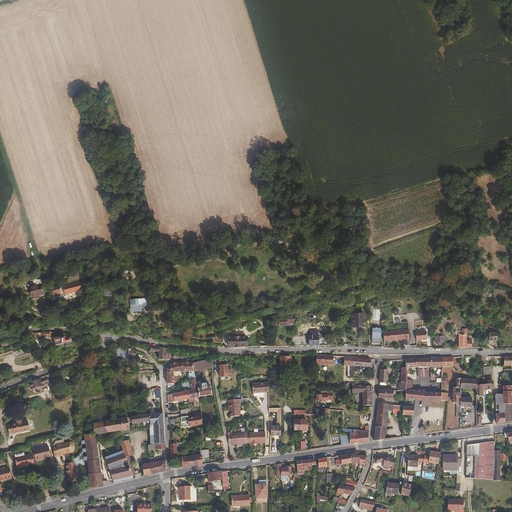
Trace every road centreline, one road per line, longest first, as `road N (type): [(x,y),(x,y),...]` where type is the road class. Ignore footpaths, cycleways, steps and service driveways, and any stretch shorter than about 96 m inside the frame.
road 1 (secondary): [(370,445),(167,475)]
road 2 (residential): [(240,350),(440,352)]
road 3 (residential): [(240,350),(170,360),(162,370),(167,475)]
road 4 (secondary): [(167,475),(22,511)]
road 5 (residential): [(370,445),(377,364),(440,352)]
road 6 (secondary): [(511,426),(370,445)]
road 7 (residential): [(0,387),(71,361),(113,335)]
